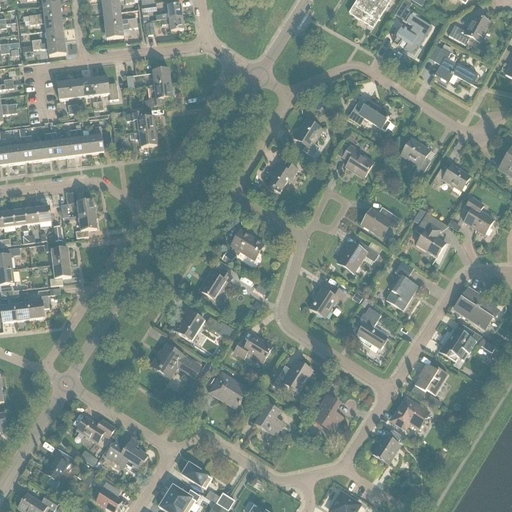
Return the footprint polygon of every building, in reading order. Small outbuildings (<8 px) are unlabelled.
[(60,6),(59,0),(41,0),(43,8),(60,6)] [(391,1),(390,0),(358,0),(349,15),(373,30),(391,1)] [(103,17),(121,14),(119,2),(102,4),(103,17)] [(43,8),(44,16),(37,17),(38,22),(61,19),(60,6),(43,8)] [(152,6),(142,7),(141,7),(142,14),(156,12),(155,6),(152,6)] [(168,9),(168,16),(155,17),(156,22),(161,22),(182,19),(181,7),(168,9)] [(415,19),(416,17),(407,11),(401,20),(406,24),(393,44),(398,47),(402,42),(408,46),(405,51),(414,57),(431,29),(415,19)] [(121,16),(121,14),(103,17),(105,29),(122,27),(127,26),(127,22),(121,22),(121,16)] [(479,45),(490,25),(475,17),(465,34),(454,28),(448,38),(465,47),(469,40),(479,45)] [(38,22),(38,26),(45,26),(46,33),(63,31),(61,19),(38,22)] [(184,32),(182,19),(161,22),(162,27),(170,26),(171,33),(184,32)] [(155,37),(153,25),(144,26),(146,38),(155,37)] [(122,27),(105,29),(107,42),(124,40),(123,32),(128,31),(127,26),(122,27)] [(46,33),(47,46),(64,44),(63,31),(46,33)] [(66,56),(64,44),(47,46),(41,46),(41,51),(41,52),(48,51),(49,58),(66,56)] [(444,46),(441,50),(450,55),(452,51),(444,46)] [(441,50),(434,64),(440,68),(435,77),(448,84),(452,77),(453,78),(454,77),(472,87),(477,77),(458,66),(457,68),(446,62),(450,55),(441,50)] [(154,88),(171,86),(169,72),(152,74),(154,88)] [(127,91),(134,91),(132,78),(126,79),(127,91)] [(95,81),(97,98),(109,97),(110,103),(118,102),(116,86),(108,87),(107,80),(95,81)] [(84,100),(97,98),(95,81),(82,83),(84,100)] [(72,101),(84,100),(82,83),(70,84),(72,101)] [(59,103),(72,101),(70,84),(57,86),(59,103)] [(171,86),(154,88),(149,89),(151,102),(144,103),(145,110),(164,107),(163,101),(173,100),(171,86)] [(359,117),(385,134),(390,125),(387,123),(391,117),(368,102),(363,111),(356,107),(348,120),(354,124),(359,117)] [(134,136),(155,134),(153,120),(144,121),(143,115),(126,118),(127,124),(132,123),(134,136)] [(313,160),(320,150),(314,146),(322,132),(306,122),(294,141),(306,148),(303,153),(313,160)] [(89,140),(91,157),(104,155),(100,129),(94,130),(95,139),(89,140)] [(70,133),(71,142),(64,143),(66,160),(79,158),(75,132),(70,133)] [(82,141),(81,132),(75,132),(79,158),(91,157),(89,140),(82,141)] [(155,134),(134,136),(134,137),(135,141),(135,143),(140,142),(141,150),(157,148),(155,134)] [(56,135),(50,136),(54,161),(66,160),(64,143),(57,144),(56,135)] [(41,163),(54,161),(50,136),(45,136),(46,145),(39,146),(41,163)] [(29,165),(41,163),(39,146),(32,147),(31,138),(25,139),(29,165)] [(114,139),(113,139),(115,153),(122,152),(120,138),(114,139)] [(25,139),(20,139),(21,148),(14,149),(16,166),(29,165),(25,139)] [(14,149),(7,150),(6,141),(1,142),(4,168),(16,166),(14,149)] [(418,183),(428,168),(422,165),(430,153),(411,142),(401,157),(418,168),(411,178),(418,183)] [(363,181),(374,165),(359,156),(360,154),(350,148),(342,160),(349,164),(345,170),(363,181)] [(511,179),(511,150),(498,170),(511,179)] [(298,172),(286,164),(283,170),(278,167),(271,178),(273,180),(268,188),(280,195),(287,184),(289,186),(298,172)] [(432,184),(437,187),(440,189),(443,183),(461,194),(470,179),(452,167),(447,175),(440,171),(432,184)] [(76,195),(67,196),(68,207),(77,205),(76,195)] [(485,238),(494,222),(480,214),(484,208),(472,200),(465,210),(471,214),(464,225),(485,238)] [(79,219),(95,217),(93,203),(77,205),(79,219)] [(62,220),(68,219),(67,207),(60,208),(62,220)] [(49,209),(37,211),(39,225),(51,224),(49,209)] [(37,211),(25,212),(27,227),(39,225),(37,211)] [(418,225),(425,214),(420,211),(413,222),(418,225)] [(27,227),(25,212),(13,214),(15,229),(27,227)] [(385,220),(372,212),(363,227),(381,239),(389,227),(396,231),(401,222),(389,214),(385,220)] [(3,230),(15,229),(13,214),(1,215),(3,230)] [(95,217),(79,219),(81,233),(76,234),(76,240),(88,239),(88,233),(97,232),(95,217)] [(442,234),(433,228),(436,223),(426,217),(415,233),(422,237),(416,247),(437,260),(446,246),(436,239),(440,233),(441,234),(442,234)] [(451,223),(447,228),(457,235),(461,229),(451,223)] [(55,243),(62,242),(60,228),(53,229),(55,243)] [(254,263),(264,247),(241,233),(229,251),(238,256),(239,254),(254,263)] [(369,248),(379,254),(382,251),(371,244),(369,248)] [(53,267),(69,265),(68,251),(59,252),(58,245),(45,247),(46,254),(51,254),(53,267)] [(339,265),(353,274),(364,257),(374,263),(379,256),(366,248),(363,254),(351,246),(339,265)] [(20,257),(19,250),(3,252),(4,259),(0,259),(0,273),(13,272),(11,258),(20,257)] [(231,267),(236,260),(227,254),(222,262),(231,267)] [(69,265),(53,267),(54,281),(49,281),(50,288),(63,287),(62,280),(71,279),(69,265)] [(403,313),(413,298),(409,296),(415,287),(407,282),(411,276),(399,268),(395,275),(401,279),(386,303),(403,313)] [(0,291),(0,295),(13,294),(13,293),(12,286),(14,286),(13,272),(0,273),(0,291)] [(232,280),(220,273),(217,278),(211,275),(200,293),(216,303),(227,285),(228,286),(232,280)] [(259,287),(256,292),(264,297),(267,292),(259,287)] [(344,295),(333,289),(329,295),(322,291),(309,311),(325,321),(335,304),(338,305),(344,295)] [(486,305),(478,300),(479,298),(468,291),(462,300),(454,312),(475,325),(474,326),(484,332),(492,320),(494,321),(499,313),(492,309),(493,308),(487,304),(486,305)] [(356,294),(352,301),(359,306),(363,299),(356,294)] [(202,297),(198,302),(206,307),(209,302),(202,297)] [(28,305),(30,322),(44,320),(43,311),(49,310),(48,298),(41,299),(42,304),(28,305)] [(15,307),(14,299),(8,300),(9,308),(0,309),(3,325),(17,324),(15,307)] [(257,313),(262,306),(255,302),(251,309),(257,313)] [(17,324),(30,322),(28,305),(15,307),(17,324)] [(380,319),(373,314),(368,311),(365,316),(363,315),(360,321),(366,325),(356,341),(370,350),(372,347),(379,351),(389,335),(381,331),(381,332),(374,328),(380,319)] [(189,343),(203,322),(187,313),(174,333),(189,343)] [(209,320),(205,327),(216,334),(215,335),(227,342),(233,332),(221,324),(220,327),(209,320)] [(476,344),(456,331),(445,350),(443,349),(440,354),(455,364),(459,359),(460,360),(465,353),(468,356),(476,344)] [(272,350),(253,338),(246,348),(241,344),(234,354),(244,360),(247,355),(263,365),(272,350)] [(478,346),(491,355),(496,348),(482,340),(478,346)] [(201,369),(167,348),(161,358),(159,357),(153,367),(158,370),(157,372),(168,379),(171,374),(172,375),(176,369),(194,380),(201,369)] [(209,380),(216,369),(207,363),(200,374),(209,380)] [(312,374),(297,365),(292,373),(285,368),(273,388),(284,395),(289,387),(299,394),(312,374)] [(416,388),(425,394),(426,392),(435,397),(448,377),(438,371),(437,373),(427,367),(422,374),(424,375),(416,388)] [(236,411),(248,391),(222,375),(209,395),(236,411)] [(334,434),(342,421),(333,415),(339,406),(327,398),(313,421),(334,434)] [(430,398),(426,404),(437,411),(441,405),(430,398)] [(419,432),(430,415),(406,400),(391,424),(405,433),(410,426),(419,432)] [(264,401),(258,411),(263,414),(255,427),(275,439),(283,426),(276,421),(280,415),(270,408),(272,406),(264,401)] [(98,428),(85,419),(77,432),(97,445),(103,437),(109,440),(115,431),(102,422),(98,428)] [(397,446),(401,439),(391,432),(387,439),(384,438),(372,456),(388,467),(400,448),(397,446)] [(136,451),(139,446),(132,441),(126,450),(116,444),(106,459),(136,478),(148,459),(136,451)] [(76,463),(64,455),(60,462),(56,460),(46,477),(50,480),(47,485),(56,491),(59,485),(57,484),(65,471),(69,474),(76,463)] [(93,459),(88,466),(93,469),(98,462),(93,459)] [(81,482),(89,469),(82,465),(74,477),(81,482)] [(189,466),(182,477),(205,492),(212,481),(189,466)] [(91,472),(88,476),(94,480),(97,476),(91,472)] [(109,511),(114,511),(120,503),(117,501),(121,494),(106,484),(101,492),(103,493),(96,504),(109,511)] [(172,488),(166,499),(186,511),(190,511),(195,504),(196,504),(200,498),(190,492),(186,497),(172,488)] [(356,511),(360,507),(341,495),(330,511),(356,511)] [(222,496),(216,506),(222,510),(228,499),(222,496)] [(52,511),(54,511),(59,505),(47,497),(42,505),(28,497),(19,511),(20,511),(42,511),(46,508),(52,511)] [(186,511),(166,499),(159,510),(162,511),(186,511)] [(228,499),(222,510),(225,511),(228,511),(234,503),(228,499)]
